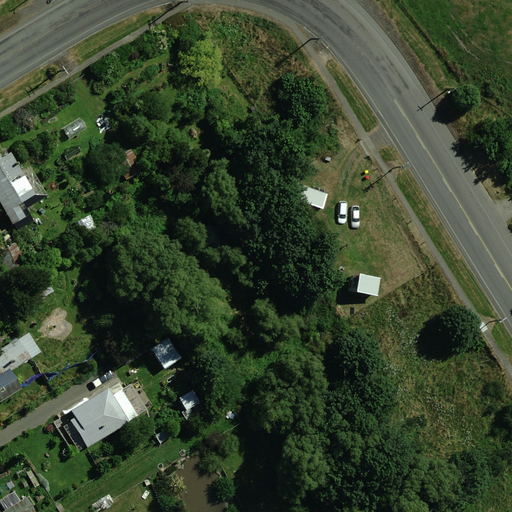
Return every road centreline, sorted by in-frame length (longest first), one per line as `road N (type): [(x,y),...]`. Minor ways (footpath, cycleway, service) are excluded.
road 1 (primary): [(511,289),(353,35),(310,0)]
road 2 (primary): [(104,0),(0,61)]
